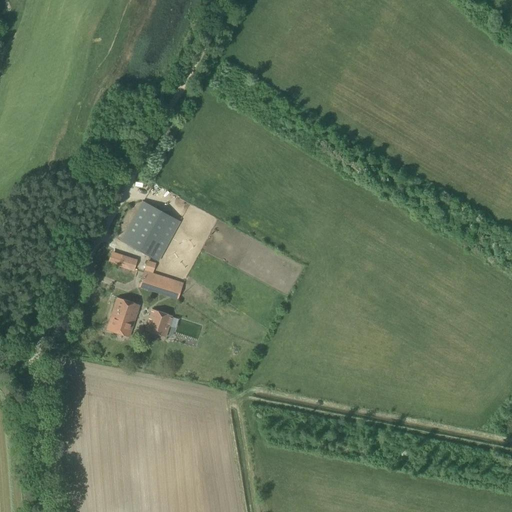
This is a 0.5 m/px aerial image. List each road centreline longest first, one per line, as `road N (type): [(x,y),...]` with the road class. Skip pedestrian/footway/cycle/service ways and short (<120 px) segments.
road 1 (unclassified): [(43,511),(32,361),(135,171)]
road 2 (track): [(233,0),(135,171)]
